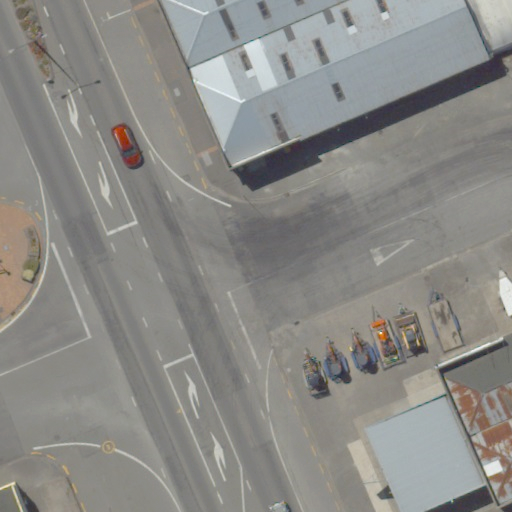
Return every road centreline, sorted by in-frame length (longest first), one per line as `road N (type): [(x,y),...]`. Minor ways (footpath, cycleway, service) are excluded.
road 1 (residential): [(158,311),(228,291),(511,174)]
road 2 (primary): [(158,311),(28,0)]
road 3 (primary): [(242,511),(158,311)]
road 4 (residential): [(0,374),(158,311)]
